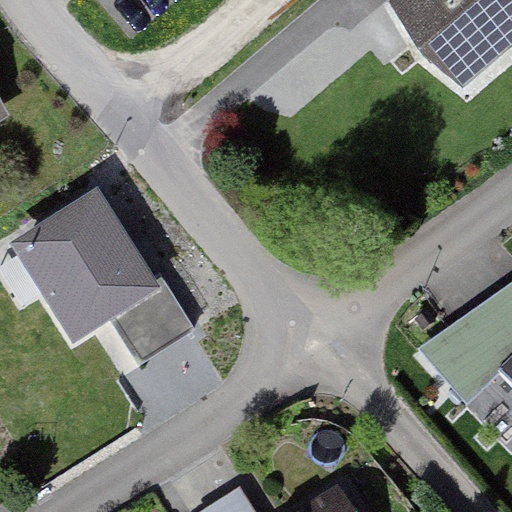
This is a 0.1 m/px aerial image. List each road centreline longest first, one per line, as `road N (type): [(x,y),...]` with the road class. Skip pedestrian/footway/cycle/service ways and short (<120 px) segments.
road 1 (residential): [(319,341),(24,0)]
road 2 (residential): [(319,341),(203,428),(69,511)]
road 3 (residential): [(511,198),(319,341)]
road 4 (unclassified): [(467,511),(319,341)]
